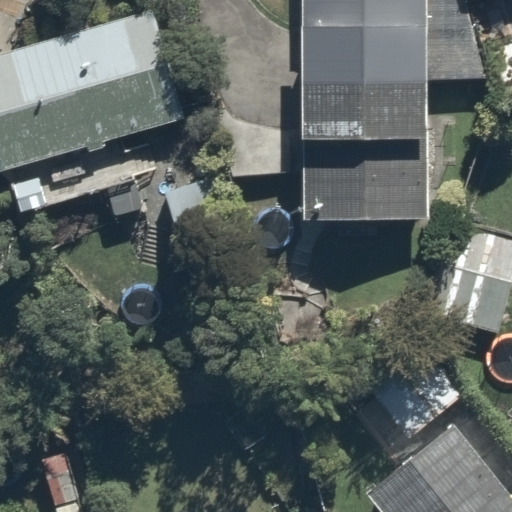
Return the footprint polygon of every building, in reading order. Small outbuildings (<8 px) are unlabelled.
[(433,0),(301,0),(300,221),(433,222),(433,0)] [(0,58),(0,139),(23,208),(169,157),(156,118),(189,107),(154,5),(0,58)] [(511,298),(511,234),(459,214),(420,314),(495,343),(511,298)] [(458,401),(415,333),(367,363),(409,431),(458,401)] [(511,511),(511,486),(463,422),(373,490),(389,511),(511,511)]
